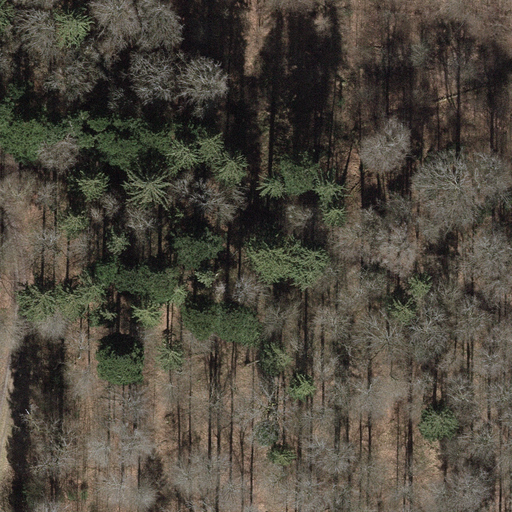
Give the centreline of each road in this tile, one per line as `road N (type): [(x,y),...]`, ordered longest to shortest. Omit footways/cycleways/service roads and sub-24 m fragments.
road 1 (track): [(0,158),(99,168),(511,305)]
road 2 (track): [(0,430),(14,345),(14,260),(0,218)]
